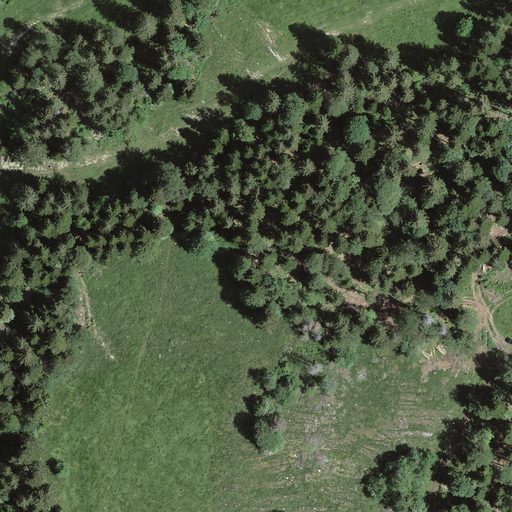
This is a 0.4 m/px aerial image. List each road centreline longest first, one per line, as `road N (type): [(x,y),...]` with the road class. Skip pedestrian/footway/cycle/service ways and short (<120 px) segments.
road 1 (track): [(0,174),(96,167),(148,146),(309,45),(411,0)]
road 2 (track): [(511,380),(485,399),(444,465),(439,511)]
